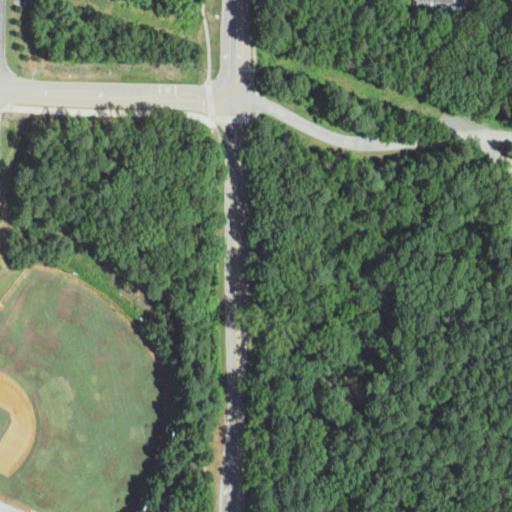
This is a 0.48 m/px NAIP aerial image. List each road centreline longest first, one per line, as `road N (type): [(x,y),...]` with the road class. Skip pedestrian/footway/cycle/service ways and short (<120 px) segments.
road 1 (tertiary): [(237,511),(238,243)]
road 2 (tertiary): [(188,97),(0,86)]
road 3 (tertiary): [(238,243),(239,99)]
